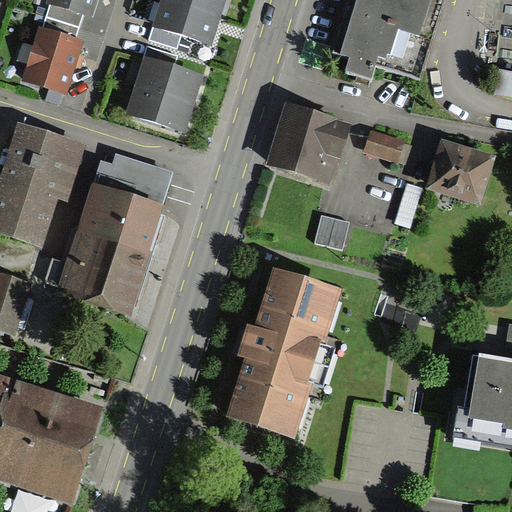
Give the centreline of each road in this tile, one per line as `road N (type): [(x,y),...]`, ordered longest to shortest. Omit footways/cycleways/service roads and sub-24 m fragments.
road 1 (primary): [(125,511),(228,183)]
road 2 (residential): [(228,183),(0,108)]
road 3 (primary): [(228,183),(287,0)]
